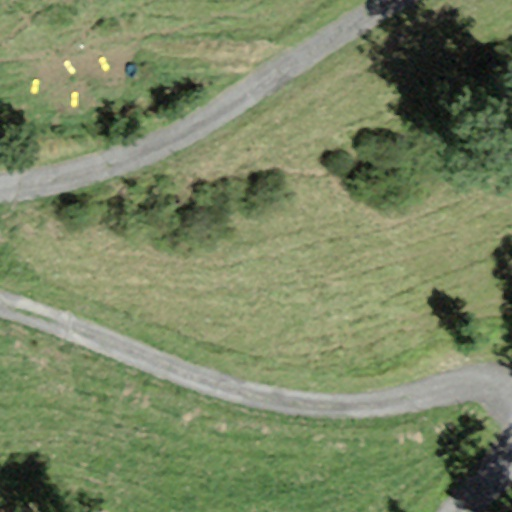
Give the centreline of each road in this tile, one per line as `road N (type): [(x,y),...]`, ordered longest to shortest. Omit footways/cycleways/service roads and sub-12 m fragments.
road 1 (unclassified): [(0,302),(108,336),(250,396),(380,403),(491,384),(511,399)]
road 2 (unclassified): [(397,0),(160,147),(106,168),(0,189)]
